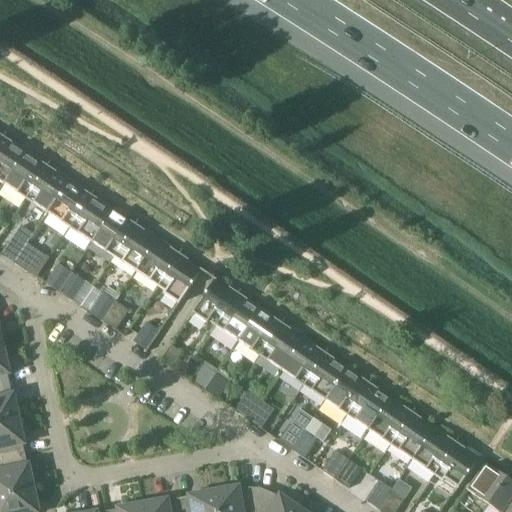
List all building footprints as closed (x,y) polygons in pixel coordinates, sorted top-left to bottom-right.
[(0,143),(0,182),(4,185),(26,153),(13,144),(13,143),(10,142),(4,138),(0,143)] [(39,161),(26,153),(4,185),(26,200),(48,167),(42,163),(39,161)] [(26,200),(48,214),(70,182),(56,173),(54,171),(48,167),(26,200)] [(83,191),(70,182),(48,214),(70,229),(92,197),(85,192),(83,190),(83,191)] [(70,229),(92,243),(113,211),(100,202),(98,200),(98,201),(92,197),(70,229)] [(114,258),(135,226),(129,222),(129,221),(127,220),(113,211),(92,243),(114,258)] [(114,258),(136,273),(157,241),(144,232),(144,231),(142,230),(141,230),(135,226),(114,258)] [(1,255),(15,264),(28,244),(15,235),(1,255)] [(157,241),(136,273),(158,287),(179,255),(173,251),(171,249),(157,241)] [(41,253),(28,244),(15,264),(28,273),(41,253)] [(179,255),(158,287),(165,292),(164,295),(179,305),(201,272),(201,271),(200,272),(186,263),(188,261),(186,259),(185,259),(179,255)] [(45,285),(58,293),(72,273),(59,265),(45,285)] [(85,282),(72,273),(58,293),(72,302),(85,282)] [(215,281),(192,314),(207,324),(209,322),(216,327),(238,295),(232,291),(232,290),(229,289),(230,289),(228,291),(214,282),(215,281)] [(102,323),(116,303),(102,294),(89,314),(102,323)] [(238,295),(216,327),(238,342),(260,310),(247,301),(247,300),(244,299),(238,295)] [(129,312),(116,303),(102,323),(116,332),(129,312)] [(238,342),(260,357),(282,325),(275,320),(276,320),(273,318),(273,319),(260,310),(238,342)] [(133,343),(147,352),(160,332),(146,323),(133,343)] [(282,325),(260,357),(282,372),(304,340),(290,331),(291,330),(288,328),(288,329),(282,325)] [(282,372),(304,387),(325,355),(319,350),(317,348),(304,340),(282,372)] [(171,368),(182,354),(170,346),(160,361),(171,368)] [(8,362),(5,349),(0,350),(0,386),(10,385),(5,363),(8,362)] [(325,355),(304,387),(325,402),(347,369),(334,360),(332,358),(331,359),(325,355)] [(191,382),(205,391),(218,371),(205,362),(191,382)] [(325,402),(347,416),(369,384),(363,380),(360,378),(347,369),(325,402)] [(218,400),(231,380),(218,371),(205,391),(218,400)] [(369,384),(347,416),(369,431),(391,399),(378,390),(375,388),(369,384)] [(0,386),(0,423),(20,419),(17,406),(14,406),(10,385),(0,386)] [(248,421),(262,401),(248,392),(235,412),(248,421)] [(369,431),(391,446),(413,414),(406,410),(407,410),(404,408),(391,399),(369,431)] [(262,401),(248,421),(261,430),(275,410),(262,401)] [(413,414),(391,446),(412,461),(434,429),(421,420),(419,418),(413,414)] [(0,423),(0,460),(25,455),(20,434),(23,433),(20,419),(0,423)] [(278,442),(292,451),(305,431),(292,422),(278,442)] [(412,461),(434,476),(456,444),(450,440),(450,439),(448,438),(434,429),(412,461)] [(305,431),(292,451),(305,460),(318,440),(305,431)] [(456,444),(434,476),(443,482),(444,480),(458,489),(480,457),(466,447),(465,449),(462,448),(456,444)] [(322,472),(335,481),(349,461),(336,452),(322,472)] [(0,460),(0,497),(36,490),(33,476),(30,477),(25,455),(0,460)] [(349,461),(335,481),(348,490),(362,470),(349,461)] [(467,491),(489,506),(506,479),(485,464),(467,491)] [(497,511),(507,511),(511,508),(511,483),(506,479),(489,506),(497,511)] [(366,501),(379,510),(392,491),(379,482),(366,501)] [(227,488),(213,490),(217,511),(254,511),(260,489),(247,488),(237,489),(227,491),(227,488)] [(299,511),(302,509),(290,501),(288,503),(280,498),(271,494),(260,489),(254,511),(299,511)] [(38,503),(36,490),(0,497),(0,511),(37,511),(35,504),(38,503)] [(200,496),(178,499),(180,511),(217,511),(213,490),(199,492),(200,496)] [(392,491),(379,510),(381,511),(397,511),(406,500),(392,491)] [(143,511),(180,511),(178,499),(157,503),(156,500),(142,503),(143,511)] [(143,511),(142,503),(128,505),(129,508),(107,511),(143,511)]
